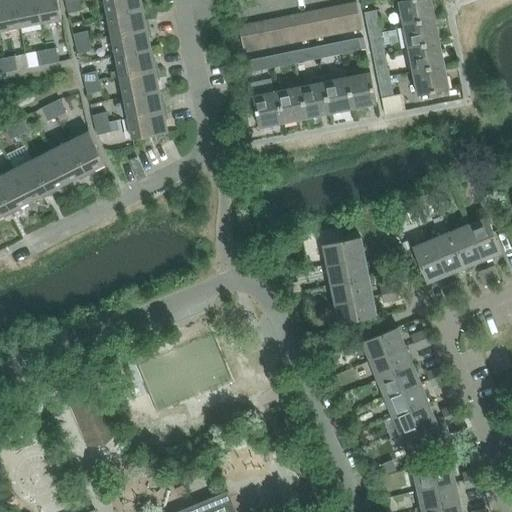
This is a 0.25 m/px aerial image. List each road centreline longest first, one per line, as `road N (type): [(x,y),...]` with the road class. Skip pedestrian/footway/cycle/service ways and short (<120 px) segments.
road 1 (residential): [(23,242),(209,150),(186,0)]
road 2 (residential): [(354,511),(264,291),(226,281)]
road 3 (residential): [(0,372),(226,281)]
road 4 (residential): [(486,453),(434,326),(511,292)]
